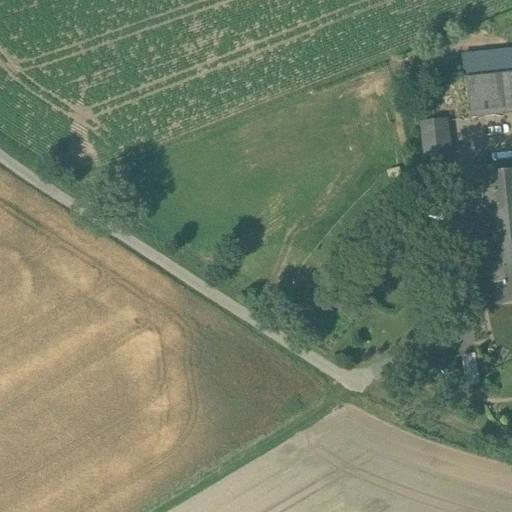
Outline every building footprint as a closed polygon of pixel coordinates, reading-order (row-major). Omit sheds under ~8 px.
[(511,48),(462,54),(465,78),(511,73),(511,48)] [(511,73),(465,78),(469,119),(511,114),(511,73)] [(446,121),(422,123),(425,156),(449,153),(446,121)] [(511,173),(474,178),(481,238),(483,258),(487,301),(511,298),(511,173)] [(481,238),(463,240),(465,260),(483,258),(481,238)] [(478,353),(464,354),(467,383),(480,381),(478,353)]
